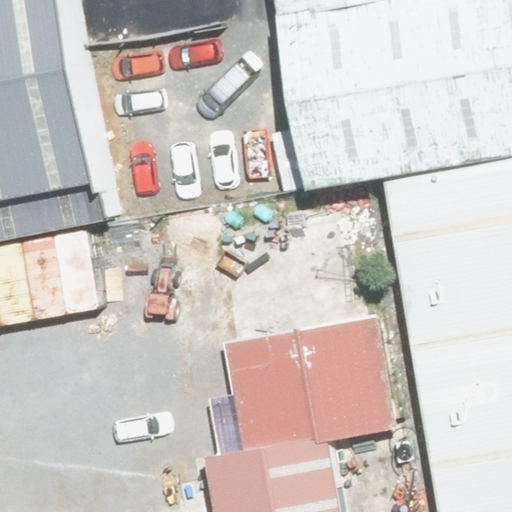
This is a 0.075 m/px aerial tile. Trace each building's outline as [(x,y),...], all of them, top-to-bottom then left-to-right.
[(0,0),(0,212),(115,190),(77,0),(0,0)] [(264,0),(267,13),(338,0),(264,0)] [(511,0),(338,0),(267,13),(295,169),(511,130),(511,0)] [(511,511),(511,143),(373,168),(434,511),(511,511)] [(340,183),(175,212),(218,450),(383,420),(340,183)] [(0,242),(121,219),(115,190),(0,212),(0,242)]
